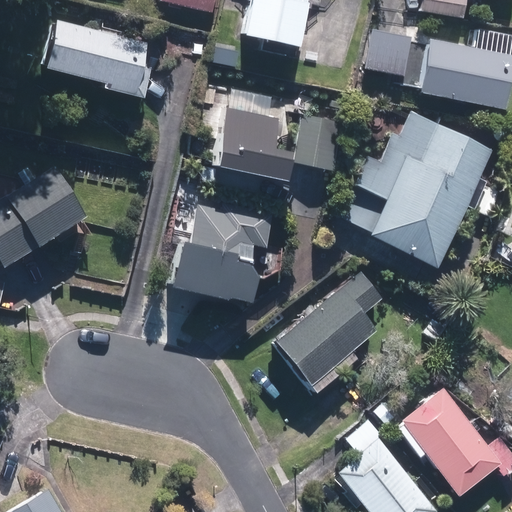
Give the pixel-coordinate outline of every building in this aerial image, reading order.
[(304,0),(243,0),(238,26),(297,38),(304,0)] [(415,0),(414,13),(455,19),(457,2),(457,0),(489,0),(502,2),(502,0),(415,0)] [(143,37),(58,15),(47,60),(100,73),(99,79),(130,87),(143,37)] [(507,48),(428,34),(419,84),(499,98),(507,48)] [(272,110),(228,101),(217,155),(279,168),(283,146),(266,142),(272,110)] [(474,177),(492,140),(413,102),(400,128),(393,125),(378,155),(362,148),(331,212),(432,262),(463,200),(482,209),(493,186),(474,177)] [(332,111),(297,107),(291,157),(326,161),(332,111)] [(0,257),(81,206),(55,164),(0,199),(0,257)] [(193,202),(189,233),(177,232),(170,280),(241,290),(244,271),(258,273),(266,211),(193,202)] [(400,322),(359,265),(272,327),(313,384),(400,322)] [(436,380),(397,410),(457,488),(496,458),(436,380)] [(373,432),(332,464),(370,511),(428,511),(433,509),(373,432)] [(65,511),(49,482),(0,508),(0,511),(65,511)] [(475,511),(491,500),(479,484),(453,504),(458,511),(475,511)]
